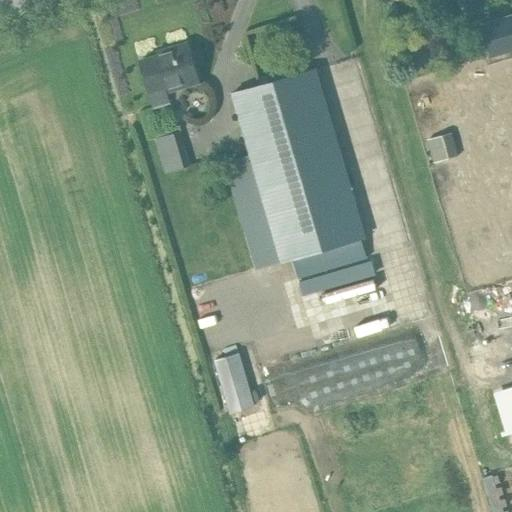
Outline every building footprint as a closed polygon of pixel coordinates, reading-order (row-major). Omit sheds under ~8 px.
[(489,54),(511,47),(511,13),(480,23),(489,54)] [(153,106),(168,102),(165,92),(179,88),(178,84),(198,79),(187,43),(170,47),(171,52),(140,60),(153,106)] [(280,262),(293,259),(298,278),(367,258),(361,239),(366,237),(316,67),(230,92),(280,262)] [(180,165),(191,163),(184,127),(173,129),(180,165)] [(170,131),(153,136),(163,173),(181,168),(170,131)] [(451,132),(427,138),(434,162),(458,155),(451,132)] [(237,353),(213,361),(230,413),(254,405),(237,353)]
